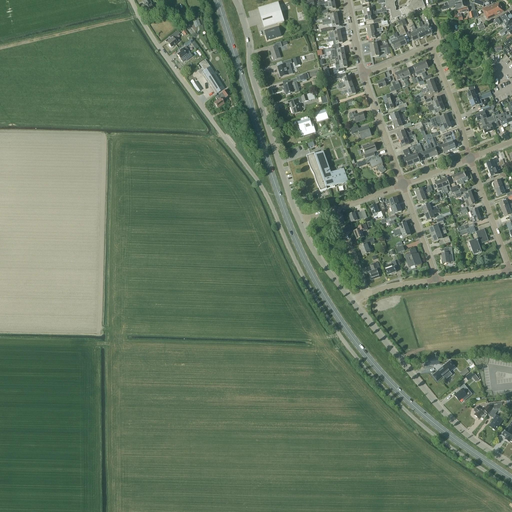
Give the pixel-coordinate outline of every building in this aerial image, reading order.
[(148,17),(155,13),(150,4),(151,4),(148,0),(143,0),(143,1),(145,4),(141,7),(145,14),(145,13),(148,17)] [(411,15),(416,14),(414,11),(419,9),(417,3),(412,0),(408,7),(411,15)] [(411,0),(412,0),(417,3),(419,9),(425,7),(421,0),(411,0)] [(465,3),(465,1),(455,4),(448,5),(449,9),(454,8),(454,7),(455,6),(456,9),(466,7),(466,5),(466,4),(465,3)] [(278,3),(258,9),(260,14),(264,28),(265,28),(276,25),(284,22),(281,12),(279,5),(278,3)] [(396,12),(395,7),(394,3),(385,5),(386,9),(386,11),(390,10),(392,20),(397,18),(396,12)] [(487,20),(504,12),(499,3),(494,6),(493,5),(481,9),(487,20)] [(408,7),(396,12),(397,18),(405,14),(407,18),(411,15),(408,7)] [(461,14),(469,12),(467,7),(457,9),(458,14),(457,14),(457,15),(458,18),(459,22),(463,21),(462,16),(461,17),(461,14)] [(493,22),(495,25),(497,24),(499,26),(503,24),(506,28),(504,28),(502,30),(511,23),(511,17),(509,12),(493,22)] [(330,16),(331,20),(328,20),(328,19),(322,20),(322,23),(338,20),(337,14),(330,16)] [(378,16),(377,14),(364,16),(365,22),(372,21),(372,17),(375,17),(374,16),(378,16)] [(427,26),(427,24),(423,26),(424,27),(422,28),(423,30),(426,37),(432,34),(429,28),(429,26),(427,26)] [(511,35),(511,33),(511,24),(506,28),(498,32),(500,35),(507,30),(511,35)] [(398,38),(397,39),(398,41),(401,47),(407,45),(403,35),(406,34),(403,26),(398,28),(401,36),(398,37),(398,38)] [(413,42),(420,39),(416,30),(414,26),(411,27),(412,29),(413,32),(412,32),(411,33),(411,34),(411,35),(407,37),(409,41),(413,40),(413,42)] [(278,27),(264,31),(269,30),(270,34),(266,35),(267,40),(267,41),(281,36),(277,37),(275,32),(279,31),(278,27)] [(423,30),(422,28),(421,28),(416,30),(420,39),(426,37),(423,30)] [(171,48),(177,43),(174,40),(177,38),(176,37),(180,34),(177,31),(169,37),(171,39),(167,43),(171,48)] [(328,38),(328,40),(341,37),(340,31),(333,33),(334,37),(328,38)] [(369,40),(376,39),(375,35),(378,35),(378,34),(381,33),(381,31),(368,34),(369,40)] [(343,43),(341,37),(328,40),(327,40),(327,43),(333,42),(334,45),(332,46),(332,48),(339,47),(339,44),(343,43)] [(191,43),(189,40),(183,45),(185,47),(182,50),(182,49),(179,52),(180,53),(177,55),(180,60),(182,62),(186,60),(187,61),(190,58),(190,57),(192,56),(189,52),(186,55),(184,52),(188,50),(186,48),(190,45),(195,50),(196,49),(198,48),(196,45),(193,41),(191,43)] [(401,47),(398,41),(392,44),(394,50),(401,47)] [(277,47),(281,46),(280,43),(274,45),(274,48),(270,49),(273,60),(281,58),(277,47)] [(333,52),(334,51),(335,55),(331,56),(332,58),(338,57),(345,55),(344,49),(340,50),(339,47),(332,48),(333,52)] [(379,56),(379,53),(385,52),(386,55),(390,54),(389,48),(384,49),(378,50),(371,52),(372,58),(379,56)] [(200,64),(199,64),(200,64),(204,71),(202,72),(216,94),(224,89),(210,67),(205,60),(200,64)] [(278,67),(281,77),(293,74),(290,64),(292,63),(291,60),(282,63),(283,66),(278,67)] [(346,61),(339,63),(340,69),(338,69),(338,72),(344,71),(344,68),(347,68),(346,61)] [(428,68),(425,62),(419,64),(423,73),(421,74),(422,76),(425,75),(424,73),(426,72),(425,69),(428,68)] [(416,73),(417,76),(421,74),(423,73),(419,64),(413,67),(416,73)] [(401,72),(404,78),(405,80),(403,81),(405,84),(407,82),(406,80),(408,80),(407,77),(410,76),(408,69),(401,72)] [(405,80),(404,78),(401,72),(395,75),(398,81),(402,79),(402,82),(403,81),(405,80)] [(308,74),(296,78),(297,79),(298,82),(309,78),(308,74)] [(339,87),(352,82),(349,76),(346,78),(345,74),(333,77),(334,80),(342,78),(344,82),(338,85),(339,87)] [(385,83),(387,82),(391,81),(389,77),(383,80),(383,81),(377,83),(379,89),(386,86),(385,83)] [(297,92),(294,83),(298,82),(297,79),(288,81),(289,85),(284,86),(286,95),(297,92)] [(426,83),(428,86),(425,87),(426,88),(426,90),(429,89),(435,86),(433,80),(426,83)] [(201,90),(196,82),(192,84),(198,93),(201,90)] [(354,88),(352,82),(345,85),(339,87),(340,89),(346,87),(347,90),(354,88)] [(429,89),(426,90),(426,88),(423,89),(425,92),(427,91),(428,93),(430,92),(431,95),(438,93),(435,86),(429,89)] [(470,93),(467,94),(469,101),(481,96),(480,93),(477,95),(477,94),(475,95),(474,91),(474,92),(473,90),(475,90),(474,86),(468,87),(468,90),(470,90),(471,90),(472,92),(470,93)] [(354,88),(347,90),(341,93),(342,95),(348,93),(349,96),(356,94),(354,88)] [(222,101),(226,98),(230,95),(226,90),(215,98),(217,101),(214,103),(218,109),(224,104),(222,101)] [(296,102),(289,105),(292,114),(301,112),(299,104),(303,103),(309,101),(307,95),(301,97),(295,99),(296,102)] [(321,97),(323,104),(329,103),(327,95),(321,97)] [(395,103),(397,102),(396,99),(394,100),(393,98),(391,99),(389,96),(383,98),(385,105),(394,101),(395,103)] [(481,96),(469,101),(472,108),(479,105),(477,101),(482,99),(481,96)] [(394,109),(394,108),(397,107),(396,105),(398,104),(400,103),(400,101),(399,98),(396,99),(397,102),(395,103),(394,101),(385,105),(388,111),(394,109)] [(430,107),(432,106),(433,106),(433,107),(442,104),(440,98),(433,100),(434,101),(431,102),(432,104),(427,106),(428,108),(430,107)] [(434,110),(434,111),(436,114),(445,110),(442,104),(433,107),(433,106),(432,106),(430,107),(431,110),(432,111),(434,110)] [(488,123),(493,121),(495,121),(493,116),(486,119),(485,116),(493,113),(491,107),(484,109),(485,112),(476,116),(478,122),(480,121),(482,125),(488,123)] [(328,119),(326,110),(314,113),(317,122),(328,119)] [(356,115),(354,112),(349,114),(351,120),(355,119),(356,123),(365,119),(365,118),(366,117),(365,115),(364,114),(363,114),(363,113),(357,115),(356,115)] [(497,122),(499,121),(502,127),(503,126),(504,127),(508,125),(503,114),(499,116),(497,112),(493,114),(497,122)] [(400,120),(405,118),(404,115),(399,117),(398,113),(389,116),(391,120),(393,123),(400,120)] [(503,114),(508,125),(511,123),(511,118),(511,116),(507,117),(506,116),(507,116),(506,113),(503,114)] [(440,118),(441,119),(438,120),(439,122),(434,124),(435,125),(436,128),(438,127),(437,124),(440,123),(440,125),(443,124),(449,121),(447,115),(440,118)] [(403,127),(401,122),(403,122),(406,121),(405,118),(400,120),(393,123),(393,125),(393,126),(394,130),(403,127)] [(297,127),(300,135),(315,131),(313,124),(311,124),(310,119),(298,123),(299,126),(297,127)] [(449,121),(443,124),(445,130),(452,128),(449,121)] [(488,123),(482,125),(483,128),(485,134),(493,131),(493,129),(496,128),(493,121),(488,123)] [(350,129),(352,135),(358,133),(359,136),(360,135),(362,140),(371,136),(368,127),(359,130),(357,126),(350,129)] [(407,138),(412,136),(411,133),(408,134),(408,132),(406,131),(404,132),(404,131),(396,134),(397,138),(398,138),(399,141),(407,138)] [(449,132),(443,135),(445,139),(450,151),(456,149),(455,148),(459,146),(457,141),(453,142),(449,132)] [(401,148),(409,145),(408,141),(410,140),(413,139),(412,136),(407,138),(399,141),(400,144),(399,144),(401,148)] [(442,140),(444,145),(441,146),(440,143),(437,144),(440,151),(442,150),(444,153),(450,151),(445,139),(442,140)] [(364,155),(365,159),(375,155),(374,152),(376,151),(374,144),(367,146),(367,145),(362,146),(365,155),(364,155)] [(438,156),(435,149),(432,150),(430,144),(427,146),(429,151),(432,158),(438,156)] [(432,158),(429,151),(427,146),(424,147),(426,152),(423,153),(426,160),(432,158)] [(407,157),(404,159),(405,163),(406,162),(408,167),(414,165),(409,153),(408,149),(403,151),(404,155),(405,154),(407,157)] [(348,182),(343,169),(330,174),(323,152),(315,155),(315,154),(307,157),(308,163),(309,166),(310,167),(310,168),(311,171),(312,172),(313,174),(314,176),(315,178),(316,181),(317,184),(318,187),(321,192),(335,187),(334,186),(348,182)] [(409,153),(414,165),(420,162),(419,159),(417,156),(414,157),(412,152),(409,153)] [(379,157),(378,156),(366,160),(360,162),(361,166),(367,164),(367,165),(367,164),(370,163),(372,168),(377,166),(377,167),(378,169),(379,170),(379,171),(380,172),(381,173),(382,174),(381,174),(382,175),(386,171),(385,169),(384,168),(383,167),(383,166),(382,165),(381,164),(381,163),(380,162),(380,160),(379,159),(379,158),(379,157)] [(485,164),(488,171),(495,168),(498,167),(501,166),(504,165),(502,160),(499,161),(500,163),(494,165),(493,161),(486,163),(486,164),(485,164)] [(491,177),(498,175),(497,171),(500,170),(502,169),(501,166),(498,167),(495,168),(488,171),(490,177),(491,177)] [(461,183),(459,180),(460,180),(457,175),(451,177),(454,183),(457,181),(458,184),(461,183)] [(445,193),(448,192),(446,187),(449,186),(447,179),(441,181),(443,188),(445,193)] [(445,193),(443,188),(441,181),(435,184),(437,190),(441,189),(443,194),(445,193)] [(508,186),(507,183),(505,184),(504,184),(502,185),(500,181),(493,183),(492,184),(495,191),(503,188),(505,187),(506,187),(508,186)] [(429,193),(432,191),(430,186),(427,187),(428,190),(425,191),(423,192),(422,189),(415,191),(417,197),(429,193)] [(498,197),(505,195),(504,191),(507,190),(506,187),(503,188),(495,191),(497,197),(498,197)] [(462,196),(465,202),(465,201),(473,198),(471,192),(462,196)] [(419,203),(426,201),(425,197),(430,195),(429,193),(417,197),(419,203)] [(390,204),(391,208),(400,205),(397,199),(396,198),(389,201),(386,202),(387,205),(389,204),(390,204)] [(465,201),(468,207),(475,204),(473,198),(465,201)] [(501,208),(502,211),(509,208),(511,207),(511,203),(508,205),(506,201),(499,204),(501,208)] [(401,211),(402,211),(400,205),(391,208),(393,212),(392,212),(390,213),(391,216),(394,214),(394,215),(401,212),(401,211)] [(436,207),(431,209),(429,205),(422,207),(421,208),(422,212),(424,211),(425,214),(437,210),(436,207)] [(378,218),(383,217),(381,212),(379,213),(376,206),(370,208),(373,215),(374,217),(377,216),(378,218)] [(511,214),(511,207),(502,211),(504,217),(511,214)] [(427,221),(434,218),(433,215),(440,213),(439,209),(437,210),(425,214),(426,217),(425,217),(426,221),(427,221)] [(474,217),(479,215),(477,209),(470,212),(472,218),(474,217)] [(355,213),(349,215),(351,223),(357,221),(363,219),(367,218),(364,211),(355,214),(355,213)] [(474,224),(481,221),(479,215),(474,217),(472,218),(469,219),(470,221),(472,220),(473,224),(474,224)] [(393,232),(394,234),(408,229),(406,223),(399,226),(400,231),(399,231),(399,230),(393,232)] [(464,226),(457,229),(458,232),(466,230),(474,227),(475,227),(474,224),(473,224),(472,224),(467,226),(464,227),(464,226)] [(362,232),(367,230),(365,225),(359,227),(360,230),(354,232),(357,240),(363,238),(364,237),(362,232)] [(429,229),(431,236),(445,231),(444,228),(439,230),(437,226),(429,229)] [(466,230),(458,233),(460,236),(467,233),(468,235),(476,233),(476,232),(474,227),(466,230)] [(408,229),(394,234),(395,237),(401,235),(400,234),(401,233),(403,238),(411,236),(408,229)] [(481,244),(488,241),(484,229),(476,232),(476,233),(478,239),(469,242),(474,256),(482,253),(479,247),(481,246),(481,244)] [(445,231),(431,236),(434,242),(442,239),(441,235),(446,233),(445,231)] [(363,256),(370,253),(367,245),(360,247),(363,256)] [(441,264),(449,263),(449,262),(453,262),(451,248),(444,249),(445,254),(441,254),(442,260),(441,260),(441,264)] [(410,254),(404,256),(407,263),(409,262),(411,267),(414,266),(416,265),(417,267),(421,265),(417,254),(415,249),(411,250),(412,253),(410,254)] [(394,268),(397,267),(395,261),(391,263),(391,264),(384,267),(386,271),(388,275),(396,272),(394,268)] [(378,272),(379,272),(381,271),(378,263),(376,264),(375,263),(370,265),(372,272),(369,273),(371,279),(375,277),(376,279),(379,277),(379,276),(378,272)] [(450,372),(455,368),(450,361),(437,371),(438,372),(432,376),(437,382),(443,377),(445,380),(452,375),(450,372)] [(469,372),(467,369),(460,375),(462,378),(469,372)] [(468,375),(465,377),(468,381),(475,375),(472,371),(468,375)] [(472,394),(468,389),(464,385),(460,388),(462,390),(454,396),(459,401),(462,399),(463,399),(464,401),(472,394)] [(488,414),(492,410),(502,409),(502,404),(488,405),(482,411),(477,407),(473,411),(476,413),(474,415),(479,420),(485,412),(488,414)] [(495,415),(497,411),(497,410),(493,410),(489,416),(492,418),(492,417),(494,419),(489,426),(495,431),(503,420),(496,416),(495,415)] [(510,441),(511,441),(511,421),(507,429),(507,428),(502,435),(506,438),(505,439),(509,441),(510,441)]
